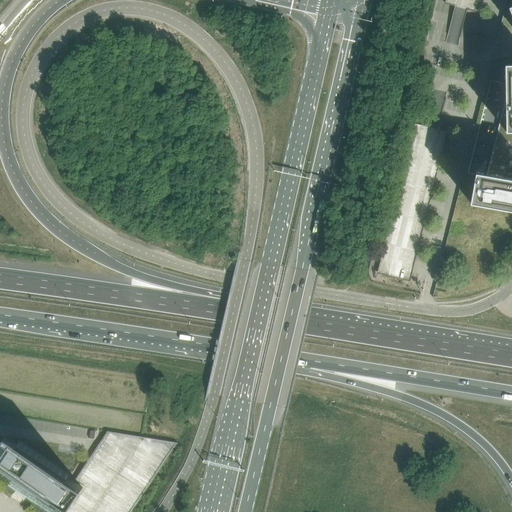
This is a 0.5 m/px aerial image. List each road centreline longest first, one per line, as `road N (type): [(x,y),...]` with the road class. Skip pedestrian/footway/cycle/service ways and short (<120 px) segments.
road 1 (unclassified): [(161,511),(194,456),(214,394),(254,217),(254,128),(221,58),(168,17),(107,10),(56,39),(28,85),(22,128),(38,174),(70,212),(122,245),(232,281),(388,303)]
road 2 (secondary): [(246,511),(363,9)]
road 3 (secondary): [(324,12),(212,511)]
road 4 (motorway): [(234,310),(87,250),(57,229),(14,175),(2,136),(4,85),(22,41),(59,0)]
road 5 (motorway): [(0,316),(309,360)]
road 6 (motorway): [(511,356),(234,310)]
road 7 (motorway): [(309,360),(451,419),(511,478)]
road 8 (motorway): [(234,310),(0,279)]
road 9 (motorway): [(309,360),(511,392)]
road 10 (unknown): [(74,511),(118,446),(131,442),(143,443),(148,463),(111,511)]
road 11 (residential): [(388,303),(475,309),(511,286)]
